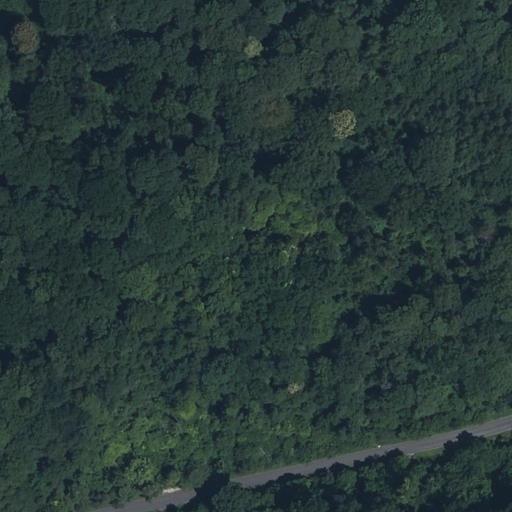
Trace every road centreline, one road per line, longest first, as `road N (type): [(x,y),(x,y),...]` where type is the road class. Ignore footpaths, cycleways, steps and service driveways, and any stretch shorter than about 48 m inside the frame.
road 1 (track): [(250,0),(235,71),(249,95),(241,158),(195,193),(137,196),(73,186),(62,174),(0,157)]
road 2 (tertiary): [(112,511),(511,421)]
